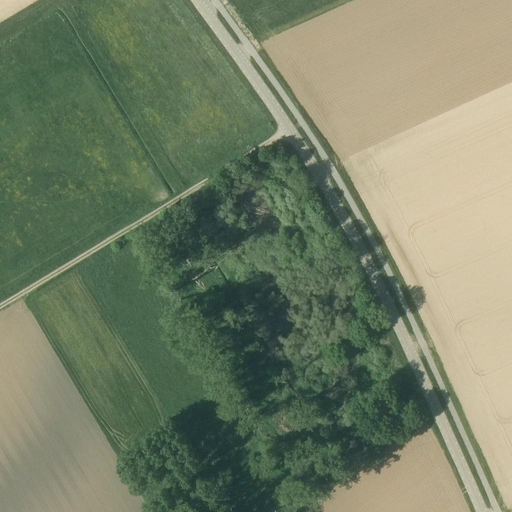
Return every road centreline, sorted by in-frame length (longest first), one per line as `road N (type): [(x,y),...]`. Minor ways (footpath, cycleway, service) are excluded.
road 1 (tertiary): [(481,511),(330,194),(195,0)]
road 2 (track): [(0,307),(303,126)]
road 3 (track): [(182,196),(63,0)]
